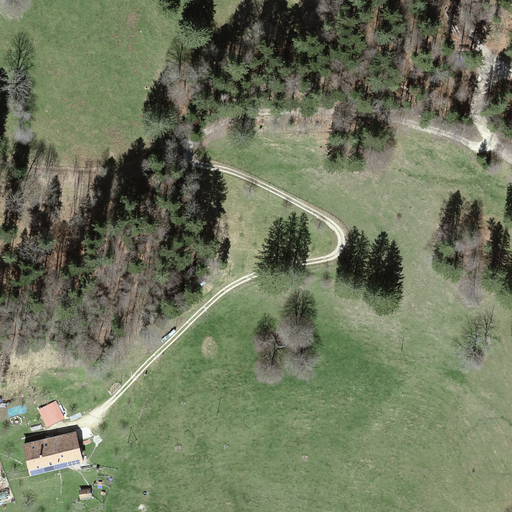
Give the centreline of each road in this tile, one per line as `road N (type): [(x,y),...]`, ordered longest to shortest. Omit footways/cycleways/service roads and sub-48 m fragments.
road 1 (track): [(76,425),(227,287),(326,259),(341,244),(332,225),(261,184),(193,164),(186,146)]
road 2 (track): [(446,101),(221,109),(186,146)]
road 3 (track): [(511,166),(446,101),(460,88),(511,86)]
